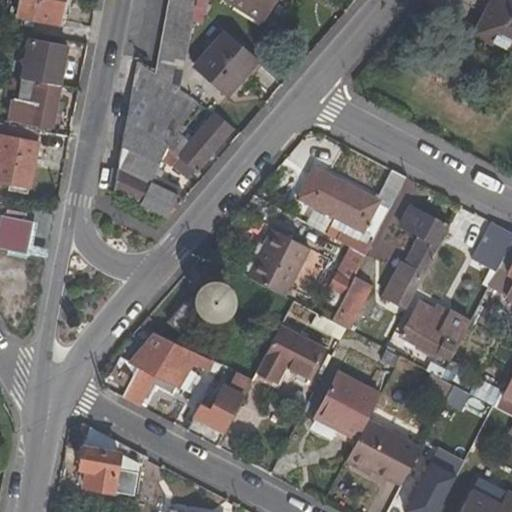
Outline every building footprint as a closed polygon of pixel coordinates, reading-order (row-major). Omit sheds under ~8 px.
[(60,25),(65,0),(17,0),(15,16),(60,25)] [(196,1),(194,0),(167,0),(154,74),(180,90),(196,1)] [(225,0),(262,23),(275,0),(225,0)] [(511,54),(511,0),(492,0),(488,8),(494,11),(478,42),(499,53),(502,49),(511,54)] [(257,61),(223,32),(193,67),(227,96),(257,61)] [(29,39),(21,79),(23,79),(59,86),(66,46),(29,39)] [(154,74),(135,60),(111,190),(168,218),(184,199),(177,196),(182,187),(154,173),(161,158),(188,179),(223,139),(205,124),(189,141),(177,130),(183,122),(182,121),(197,102),(180,90),(154,74)] [(55,112),(57,99),(59,86),(23,79),(19,101),(13,99),(8,126),(26,129),(27,123),(52,128),(52,126),(58,127),(61,114),(55,112)] [(61,114),(63,101),(57,99),(55,112),(61,114)] [(214,112),(205,124),(223,139),(233,127),(214,112)] [(0,182),(28,188),(39,132),(26,129),(8,126),(0,123),(0,134),(0,135),(0,182)] [(374,238),(406,178),(392,171),(377,201),(312,168),(296,198),(374,238)] [(383,296),(406,309),(450,225),(411,205),(400,226),(416,234),(413,238),(419,241),(406,265),(401,262),(383,296)] [(25,220),(25,213),(6,209),(4,216),(0,215),(0,248),(27,254),(32,222),(25,220)] [(312,250),(272,229),(247,279),(285,298),(312,250)] [(511,242),(499,268),(506,271),(511,274),(511,277),(503,296),(511,300),(511,242)] [(511,274),(506,271),(495,292),(503,296),(511,277),(511,274)] [(329,288),(345,296),(353,281),(337,273),(329,288)] [(348,331),(372,287),(354,277),(353,281),(345,296),(331,321),(346,330),(348,331)] [(198,298),(189,298),(170,322),(188,337),(206,315),(217,317),(226,311),(229,303),(229,295),(225,289),(218,285),(210,285),(205,288),(198,298)] [(439,354),(451,361),(471,323),(445,310),(442,315),(417,302),(399,337),(436,357),(439,354)] [(311,379),(325,351),(280,327),(256,374),(275,384),(284,366),(311,379)] [(131,363),(139,367),(122,399),(139,408),(152,383),(175,394),(191,362),(207,370),(211,361),(155,334),(131,363)] [(313,420),(316,427),(353,447),(366,421),(379,394),(337,373),(313,420)] [(217,449),(252,381),(240,375),(231,394),(224,391),(212,413),(203,408),(189,434),(217,449)] [(511,402),(511,379),(503,398),(511,402)] [(487,428),(497,409),(452,385),(442,405),(487,428)] [(511,402),(503,398),(497,409),(507,414),(511,416),(511,402)] [(400,485),(420,448),(366,421),(353,447),(345,462),(364,472),(367,468),(400,485)] [(89,433),(92,430),(83,424),(81,429),(89,433)] [(135,495),(139,465),(120,453),(85,447),(81,468),(87,469),(85,487),(135,495)] [(511,511),(511,496),(476,477),(457,511),(511,511)]
